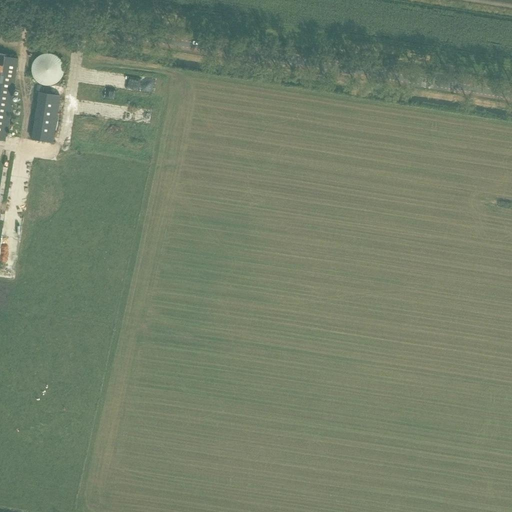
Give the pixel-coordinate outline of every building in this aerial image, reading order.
[(43,85),(47,86),(52,85),(56,83),(60,80),(62,76),(63,71),(63,66),(61,62),(59,58),(55,55),(50,54),(46,54),(41,55),(37,57),(34,60),(32,64),(31,68),(31,73),(33,77),(35,80),(39,83),(43,85)] [(0,140),(4,142),(18,59),(0,55),(0,140)] [(32,140),(53,143),(60,96),(39,92),(32,140)] [(8,132),(20,133),(21,122),(20,122),(20,119),(10,118),(8,132)] [(0,257),(0,268),(15,271),(33,160),(28,159),(26,167),(21,166),(18,186),(11,185),(0,257)]
